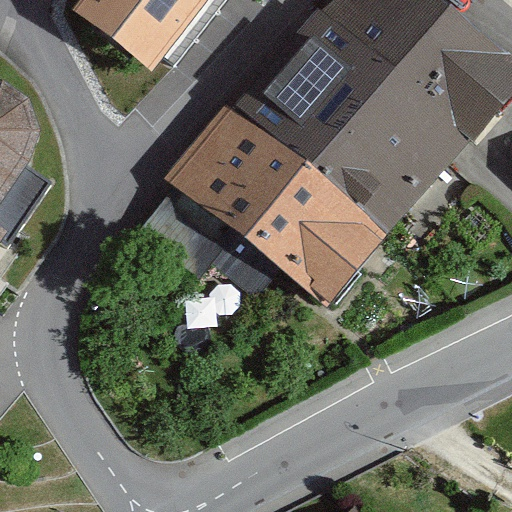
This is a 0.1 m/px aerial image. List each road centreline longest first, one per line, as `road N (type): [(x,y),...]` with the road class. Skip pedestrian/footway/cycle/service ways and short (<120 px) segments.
road 1 (residential): [(42,345),(45,319),(98,211),(100,172),(86,127),(39,51),(27,0)]
road 2 (tertiary): [(511,341),(204,505)]
road 3 (residential): [(125,492),(58,388),(42,345)]
